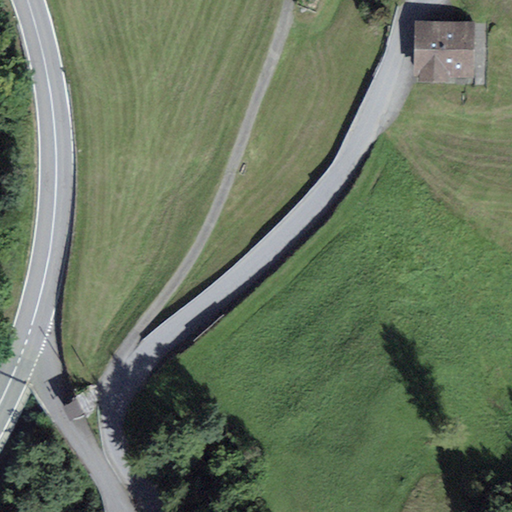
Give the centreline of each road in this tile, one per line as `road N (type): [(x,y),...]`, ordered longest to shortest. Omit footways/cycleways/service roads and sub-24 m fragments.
road 1 (unclassified): [(151,511),(113,444),(111,414),(123,386),(164,338),(244,277),(330,189),(429,0)]
road 2 (secondary): [(27,0),(52,165),(40,277),(19,349)]
road 3 (unclassified): [(120,511),(19,349)]
